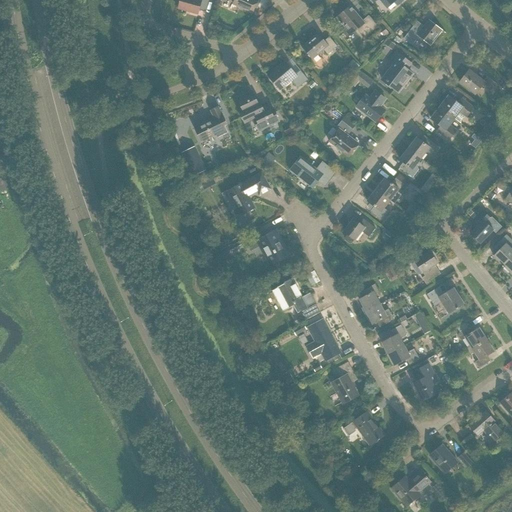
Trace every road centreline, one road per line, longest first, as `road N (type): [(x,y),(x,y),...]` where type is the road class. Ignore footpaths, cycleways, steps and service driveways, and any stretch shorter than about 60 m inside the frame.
road 1 (secondary): [(256,511),(168,375),(114,263),(74,151),(39,0)]
road 2 (secondary): [(13,0),(33,104),(91,275),(143,385),(223,511)]
road 3 (residential): [(426,427),(388,396),(313,245),(477,26)]
road 4 (residential): [(511,316),(445,227),(511,162)]
